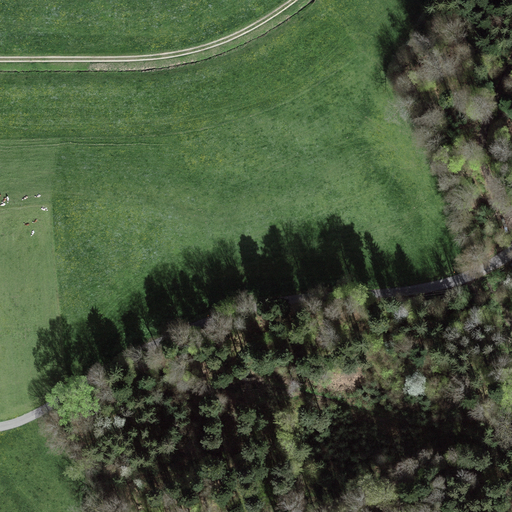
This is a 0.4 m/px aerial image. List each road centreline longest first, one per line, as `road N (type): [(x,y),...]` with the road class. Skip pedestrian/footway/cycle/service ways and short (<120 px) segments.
road 1 (tertiary): [(511,252),(469,276),(414,290),(283,300),(221,316),(0,426)]
road 2 (track): [(293,0),(229,38),(182,53),(0,59)]
road 3 (track): [(320,511),(451,455),(483,449),(511,458)]
road 4 (track): [(511,219),(482,152),(511,56)]
